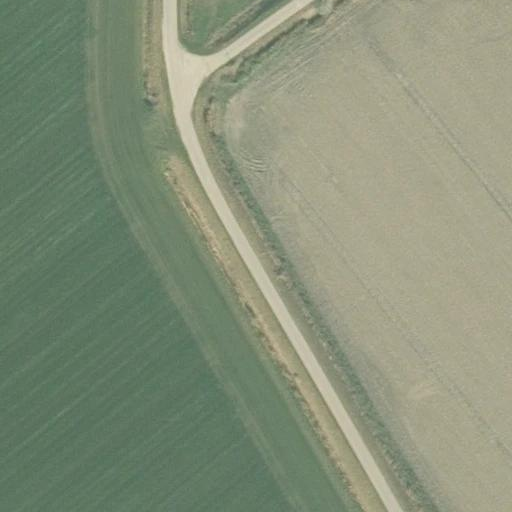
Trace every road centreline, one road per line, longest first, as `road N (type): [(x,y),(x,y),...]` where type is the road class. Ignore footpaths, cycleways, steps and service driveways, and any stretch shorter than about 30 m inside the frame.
road 1 (unclassified): [(394,511),(211,191),(176,92)]
road 2 (unclassified): [(176,92),(304,0)]
